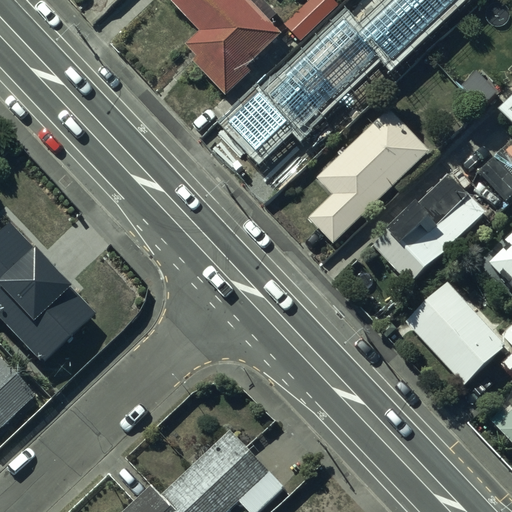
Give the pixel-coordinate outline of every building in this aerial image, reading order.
[(246,70),(282,36),(270,23),(278,16),(262,0),(259,0),(253,6),(247,0),(168,0),(201,34),(187,47),(197,58),(193,63),(226,98),(251,74),(246,70)] [(332,0),(312,0),(285,26),(302,43),(339,7),(332,0)] [(511,97),(498,111),(511,125),(511,97)] [(390,111),(318,181),(333,196),(307,221),(312,226),(314,225),(335,246),(431,154),(390,111)] [(511,142),(478,175),(507,204),(511,199),(511,142)] [(417,206),(374,248),(406,281),(410,276),(416,282),(486,215),(450,177),(419,208),(417,206)] [(94,317),(8,227),(0,234),(0,325),(41,368),(94,317)] [(510,247),(491,265),(511,288),(511,237),(506,243),(510,247)] [(448,285),(406,324),(465,388),(507,350),(448,285)] [(511,327),(502,337),(511,346),(511,356),(501,367),(511,378),(511,327)] [(0,430),(32,401),(0,365),(0,430)] [(511,413),(509,416),(501,408),(489,420),(511,444),(511,413)] [(162,497),(174,511),(230,511),(239,504),(246,511),(260,511),(284,489),(231,432),(162,497)] [(174,511),(162,497),(153,486),(125,511),(174,511)]
